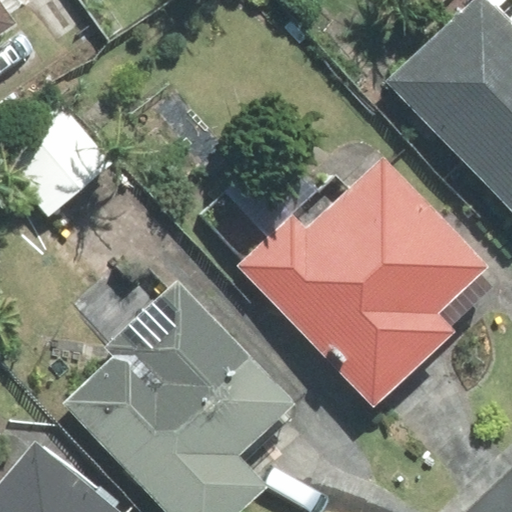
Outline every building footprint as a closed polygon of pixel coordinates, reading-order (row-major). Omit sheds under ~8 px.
[(511,236),(511,38),(476,0),(467,0),(373,87),(511,237),(511,236)] [(53,94),(0,136),(0,169),(42,221),(111,166),(53,94)] [(314,194),(268,144),(214,194),(257,242),(227,270),(357,411),(489,290),(370,161),(294,231),(285,220),(314,194)] [(278,407),(170,291),(47,405),(145,511),(234,511),(253,495),(221,461),(278,407)] [(94,511),(19,445),(0,466),(0,511),(94,511)]
